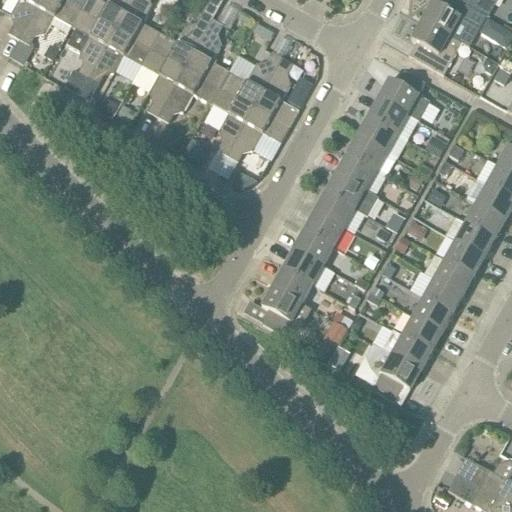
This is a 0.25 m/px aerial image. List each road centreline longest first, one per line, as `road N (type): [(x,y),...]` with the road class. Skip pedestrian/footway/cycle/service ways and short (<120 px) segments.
road 1 (residential): [(203,314),(0,111)]
road 2 (residential): [(400,511),(203,314)]
road 3 (residential): [(260,221),(43,96)]
road 4 (residential): [(260,221),(353,52)]
road 5 (residential): [(401,511),(467,392)]
